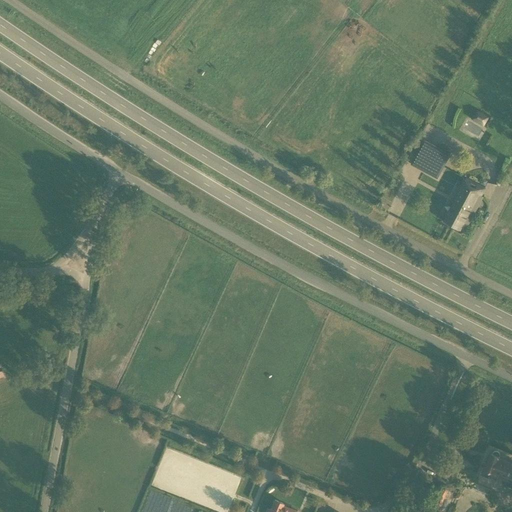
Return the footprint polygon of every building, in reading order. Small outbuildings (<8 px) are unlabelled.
[(476,109),(470,119),(483,127),(489,117),(476,109)] [(424,140),(411,164),(431,175),(431,174),(436,165),(438,166),(439,164),(443,166),(441,171),(450,154),(424,140)] [(466,179),(455,200),(471,209),(482,187),(466,179)] [(469,211),(471,209),(455,200),(444,221),(460,230),(460,229),(464,231),(474,213),(469,211)] [(506,479),(504,484),(511,487),(511,461),(499,456),(500,454),(498,452),(496,451),(494,451),(492,453),(491,453),(490,453),(488,458),(489,458),(487,462),(485,461),(483,467),(480,465),(477,473),(490,479),(493,473),(506,479)] [(296,511),(297,511),(282,505),(283,503),(274,500),(270,510),(267,508),(265,511),(296,511)]
